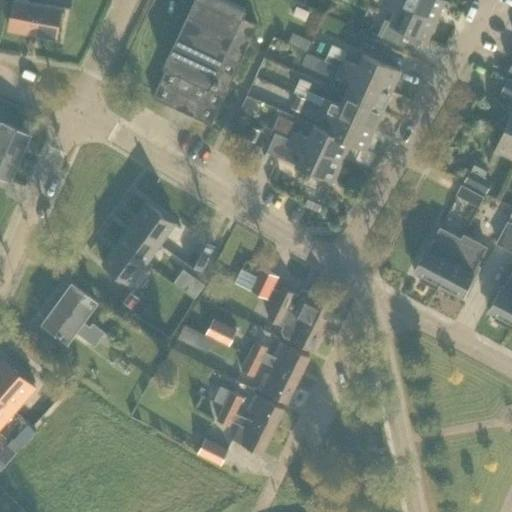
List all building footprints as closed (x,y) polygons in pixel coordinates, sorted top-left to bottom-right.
[(32,32),(38,3),(22,0),(13,0),(8,28),(32,32)] [(210,125),(257,25),(242,18),(246,9),(226,0),(193,0),(163,66),(166,68),(152,97),(168,105),(210,125)] [(426,39),(435,20),(391,0),(381,0),(380,4),(394,11),(389,22),(384,19),(377,35),(399,45),(406,30),(426,39)] [(444,0),(391,0),(435,20),(444,0)] [(62,8),(38,3),(32,32),(56,37),(62,8)] [(305,21),(309,11),(296,6),(292,15),(305,21)] [(339,67),(391,91),(400,71),(363,54),(357,66),(343,59),(347,50),(332,43),(325,60),(323,59),(323,60),(338,66),(340,67),(339,67)] [(333,76),(338,66),(323,60),(319,70),(333,76)] [(382,110),(391,91),(339,67),(336,75),(341,77),(336,89),(345,93),(382,110)] [(304,97),(311,82),(300,77),(294,92),(304,97)] [(511,80),(507,78),(500,93),(511,98),(511,112),(495,149),(511,157),(511,80)] [(374,129),(382,110),(345,93),(340,105),(326,98),(322,106),(374,129)] [(296,95),(291,107),(301,111),(306,99),(296,95)] [(365,149),(374,129),(322,106),(319,114),(333,121),(329,131),(328,132),(350,142),(365,149)] [(328,132),(329,131),(314,124),(308,136),(294,131),(298,122),(279,114),(272,130),(275,132),(275,131),(290,138),(341,161),(350,142),(328,132)] [(0,147),(19,156),(29,134),(2,121),(0,125),(0,147)] [(255,141),(260,130),(252,127),(247,138),(255,141)] [(333,181),(341,161),(290,138),(275,131),(275,132),(266,151),(333,181)] [(74,177),(85,181),(100,143),(89,139),(74,177)] [(0,173),(9,178),(19,156),(0,147),(0,173)] [(478,189),(486,174),(471,166),(464,181),(478,189)] [(494,196),(497,189),(488,184),(484,191),(494,196)] [(477,206),(482,196),(462,185),(457,195),(477,206)] [(159,244),(174,224),(145,202),(130,223),(159,244)] [(506,247),(511,235),(511,225),(507,222),(496,242),(506,247)] [(145,263),(159,244),(130,223),(116,242),(145,263)] [(462,240),(461,240),(440,228),(425,256),(422,254),(413,272),(420,275),(418,280),(436,289),(439,284),(439,283),(462,240)] [(186,260),(202,268),(215,244),(199,235),(186,260)] [(439,283),(439,284),(450,289),(449,290),(463,298),(474,276),(471,274),(486,247),(463,235),(461,240),(462,240),(439,283)] [(101,262),(130,283),(145,263),(116,242),(101,262)] [(273,302),(323,327),(334,304),(314,294),(304,290),(299,291),(297,296),(280,288),(278,292),(272,289),(278,276),(260,267),(249,289),(274,301),(273,302)] [(511,273),(500,296),(497,294),(488,311),(495,315),(493,319),(511,329),(511,327),(511,273)] [(204,283),(195,276),(186,289),(195,296),(204,283)] [(58,302),(81,320),(96,301),(72,283),(58,302)] [(130,307),(138,297),(130,291),(123,301),(130,307)] [(67,339),(81,320),(58,302),(43,322),(67,339)] [(312,350),(323,327),(273,302),(266,317),(284,325),(282,330),(283,335),(292,339),(292,340),(312,350)] [(212,318),(205,332),(229,344),(236,329),(212,318)] [(103,330),(93,322),(86,330),(96,337),(97,338),(103,330)] [(190,341),(195,330),(184,325),(179,336),(190,341)] [(103,330),(97,338),(108,346),(114,337),(103,330)] [(248,354),(261,360),(264,352),(267,346),(255,340),(248,354)] [(298,379),(309,356),(289,346),(280,342),(273,356),(264,352),(261,360),(272,366),(298,379)] [(253,375),(261,360),(248,354),(241,369),(253,375)] [(0,396),(14,409),(35,386),(1,357),(0,358),(0,396)] [(287,401),(298,379),(272,366),(268,374),(265,372),(258,387),(267,391),(267,392),(287,401)] [(222,406),(235,412),(242,397),(230,391),(222,406)] [(247,418),(273,431),(284,408),(264,398),(264,399),(255,394),(248,409),(251,410),(247,418)] [(0,426),(14,409),(0,396),(0,426)] [(68,404),(60,412),(66,418),(74,409),(68,404)] [(231,420),(235,412),(222,406),(216,420),(228,426),(231,420)] [(94,410),(81,428),(110,450),(124,432),(94,410)] [(60,412),(52,421),(58,427),(66,418),(60,412)] [(262,453),(273,431),(247,418),(235,412),(231,420),(240,424),(233,439),(242,443),(241,444),(262,453)] [(68,445),(68,446),(98,468),(110,450),(81,428),(68,445)] [(141,430),(135,440),(142,444),(148,434),(141,430)] [(39,436),(31,445),(37,450),(45,441),(39,436)] [(13,437),(8,443),(16,451),(22,445),(14,437),(13,437)] [(198,452),(220,463),(227,449),(205,438),(198,452)] [(64,442),(50,461),(54,464),(55,463),(85,485),(98,468),(68,446),(68,445),(64,442)] [(16,452),(7,443),(0,450),(0,458),(6,464),(16,452)] [(31,445),(23,454),(29,459),(37,450),(31,445)] [(161,455),(149,475),(182,493),(193,473),(161,455)] [(124,461),(118,471),(125,475),(131,465),(124,461)] [(54,464),(42,481),(72,503),(85,485),(55,463),(54,464)] [(149,475),(139,494),(170,511),(171,511),(182,493),(149,475)] [(42,481),(28,500),(45,511),(65,511),(72,503),(42,481)] [(108,489),(102,500),(109,504),(115,493),(108,489)] [(170,511),(139,494),(128,511),(170,511)]
